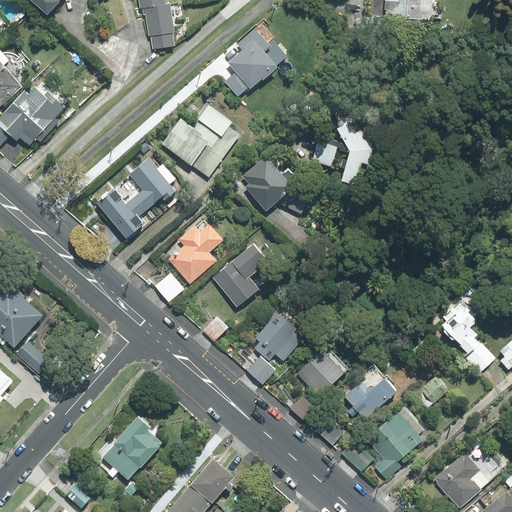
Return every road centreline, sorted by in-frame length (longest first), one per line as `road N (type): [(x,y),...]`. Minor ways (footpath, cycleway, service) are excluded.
road 1 (tertiary): [(145,325),(356,511)]
road 2 (residential): [(0,490),(145,325)]
road 3 (tertiary): [(0,198),(145,325)]
